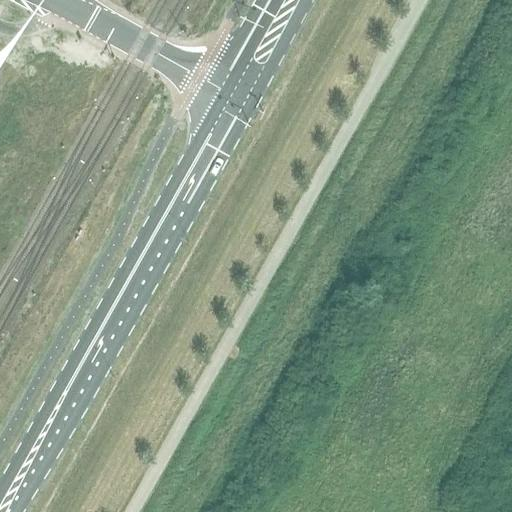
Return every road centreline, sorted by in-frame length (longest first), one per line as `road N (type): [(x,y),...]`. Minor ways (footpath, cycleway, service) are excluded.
road 1 (unclassified): [(128,511),(421,0)]
road 2 (tertiary): [(1,511),(233,96)]
road 3 (unclassified): [(233,96),(69,0)]
